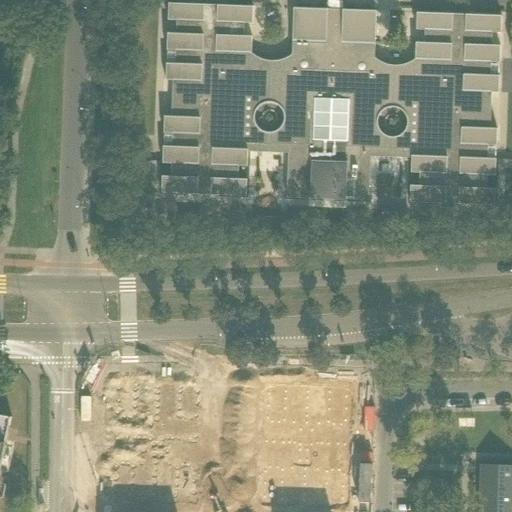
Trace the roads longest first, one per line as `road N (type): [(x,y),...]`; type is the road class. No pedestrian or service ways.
road 1 (tertiary): [(62,335),(347,322),(511,299)]
road 2 (tertiary): [(511,269),(63,285)]
road 3 (residential): [(63,285),(72,0)]
road 4 (residential): [(511,396),(385,393),(381,511)]
road 5 (residential): [(284,511),(60,506)]
road 6 (residential): [(60,506),(62,335)]
